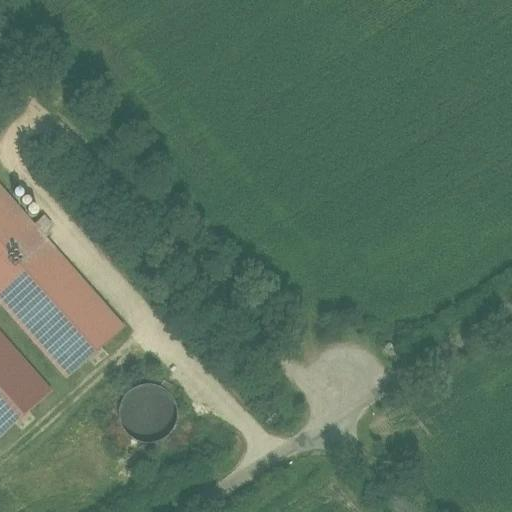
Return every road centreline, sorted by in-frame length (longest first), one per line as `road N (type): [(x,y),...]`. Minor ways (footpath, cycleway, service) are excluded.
road 1 (track): [(0,67),(324,429)]
road 2 (unclassified): [(324,429),(511,311)]
road 3 (unclassified): [(189,511),(324,429)]
